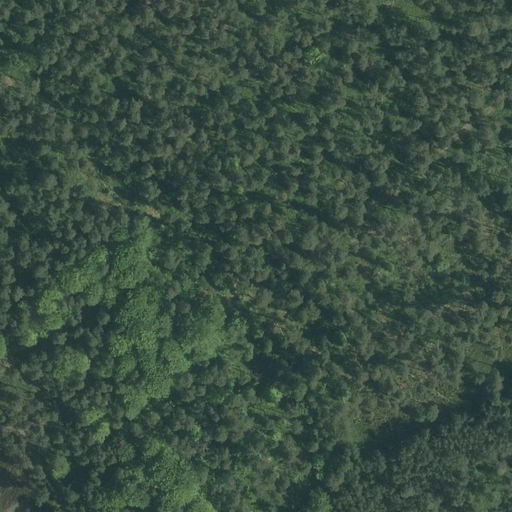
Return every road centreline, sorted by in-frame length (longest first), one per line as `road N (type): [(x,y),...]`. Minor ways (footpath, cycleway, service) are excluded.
road 1 (track): [(0,18),(235,311),(511,94)]
road 2 (track): [(224,511),(136,397),(235,311)]
